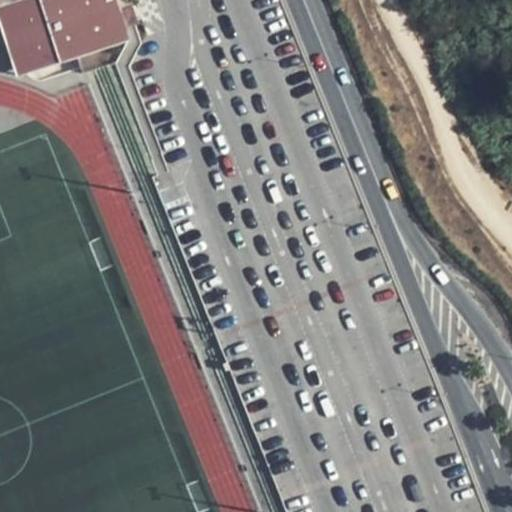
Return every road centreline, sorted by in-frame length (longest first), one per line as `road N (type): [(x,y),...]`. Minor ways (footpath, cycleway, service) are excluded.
road 1 (secondary): [(388,212),(509,511)]
road 2 (secondary): [(388,212),(304,0)]
road 3 (secondary): [(511,372),(388,212)]
